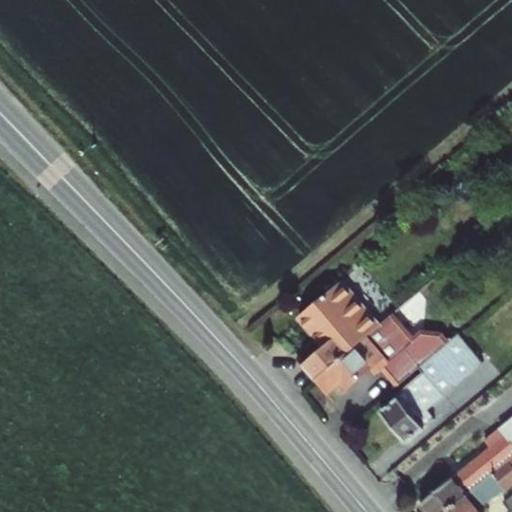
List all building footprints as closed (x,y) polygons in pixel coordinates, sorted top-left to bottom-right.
[(320,358),(360,325),(346,308),(306,341),(320,358)] [(318,395),(376,344),(360,325),(320,358),(324,363),(305,379),(318,395)] [(384,337),(398,354),(402,350),(388,333),(384,337)] [(398,354),(384,337),(376,344),(318,395),(331,410),(343,400),(348,406),(374,384),(380,391),(394,380),(407,396),(423,383),(408,365),(398,354)] [(423,383),(443,366),(428,348),(408,365),(423,383)] [(428,389),(448,411),(486,380),(461,351),(443,366),(423,383),(428,389)] [(428,389),(399,413),(404,419),(388,433),(411,461),(440,437),(431,426),(448,411),(428,389)] [(463,511),(511,471),(511,446),(501,433),(481,450),(490,461),(428,511),(463,511)] [(511,471),(463,511),(495,511),(511,498),(511,471)]
